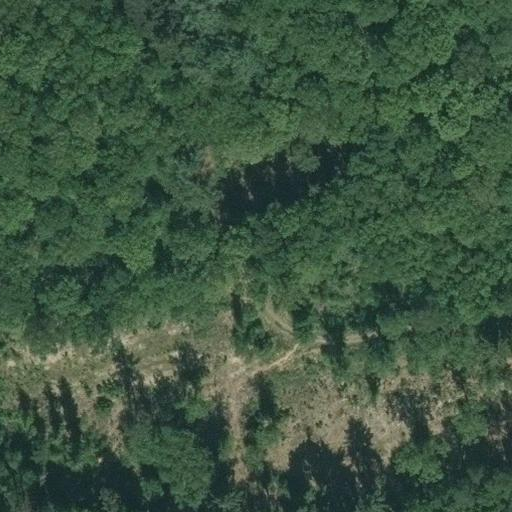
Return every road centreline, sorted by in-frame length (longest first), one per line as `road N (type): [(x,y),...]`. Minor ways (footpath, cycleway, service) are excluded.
road 1 (track): [(190,0),(228,239),(245,279),(280,313),(315,333),(361,336),(511,304)]
road 2 (track): [(280,313),(233,511)]
